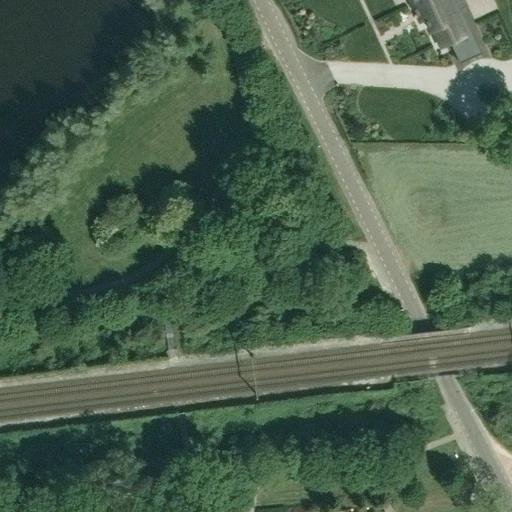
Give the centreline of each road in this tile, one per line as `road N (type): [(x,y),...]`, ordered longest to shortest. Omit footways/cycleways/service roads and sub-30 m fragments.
road 1 (unclassified): [(511,508),(258,0)]
road 2 (unknown): [(267,19),(483,25)]
